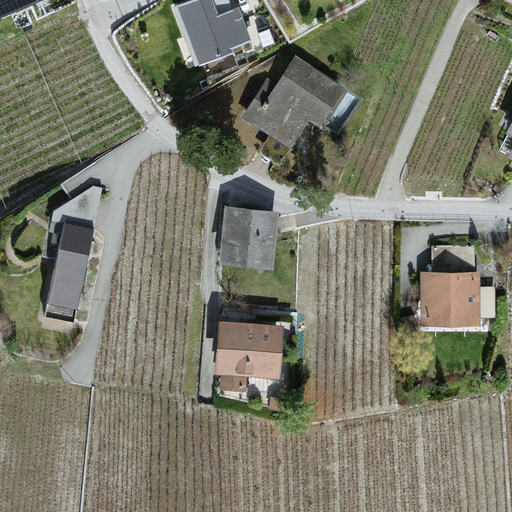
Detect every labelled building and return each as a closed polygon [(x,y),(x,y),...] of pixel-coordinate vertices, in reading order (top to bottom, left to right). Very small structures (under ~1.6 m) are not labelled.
[(0,0),(0,14),(34,0),(0,0)] [(217,17),(210,0),(196,0),(178,7),(200,64),(232,51),(230,47),(249,40),(238,9),(217,17)] [(265,82),(241,118),(282,144),(301,117),(317,128),(340,94),(292,62),(275,88),(265,82)] [(511,114),(501,134),(511,140),(511,150),(508,157),(511,159),(511,114)] [(274,215),(216,206),(208,260),(266,268),(274,215)] [(54,225),(36,317),(66,323),(84,231),(54,225)] [(469,275),(414,275),(414,325),(468,326),(469,275)] [(274,326),(210,320),(204,376),(268,383),(274,326)]
